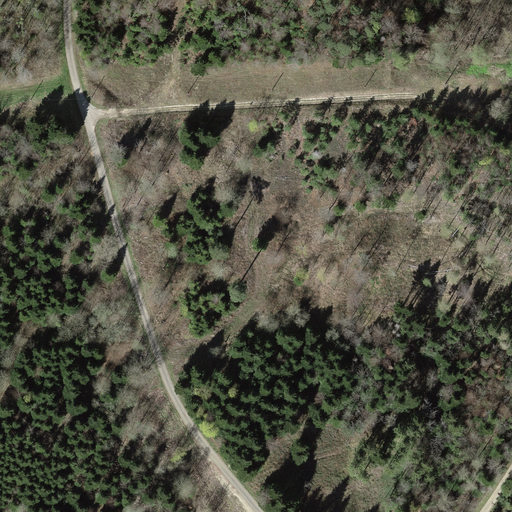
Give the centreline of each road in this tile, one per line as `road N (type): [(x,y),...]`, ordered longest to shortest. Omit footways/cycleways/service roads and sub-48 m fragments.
road 1 (track): [(84,115),(426,95),(434,107),(511,132)]
road 2 (track): [(256,511),(183,413),(159,360),(84,115)]
